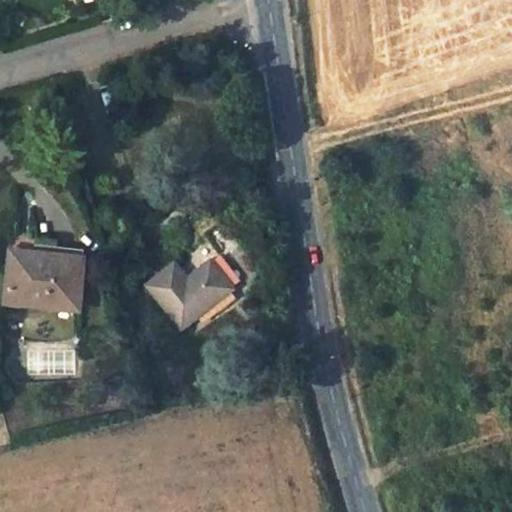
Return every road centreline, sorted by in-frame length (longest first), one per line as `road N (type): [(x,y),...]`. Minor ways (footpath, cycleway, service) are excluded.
road 1 (secondary): [(267,0),(321,368),(364,511)]
road 2 (residential): [(0,80),(263,0)]
